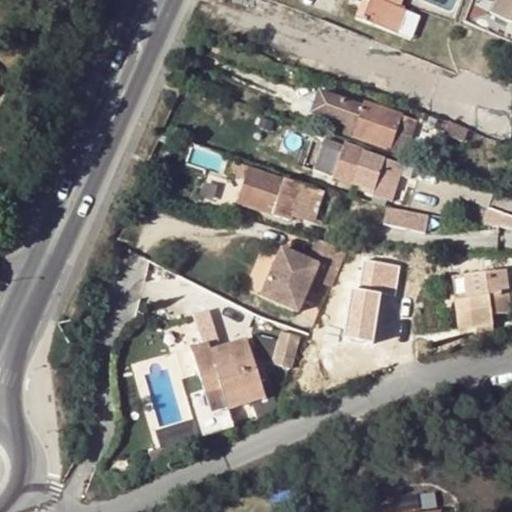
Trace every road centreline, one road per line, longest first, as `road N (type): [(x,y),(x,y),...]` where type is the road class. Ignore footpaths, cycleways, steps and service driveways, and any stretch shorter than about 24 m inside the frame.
road 1 (secondary): [(3,429),(29,320),(175,0)]
road 2 (residential): [(511,352),(364,402),(97,511)]
road 3 (secondary): [(141,0),(0,336)]
